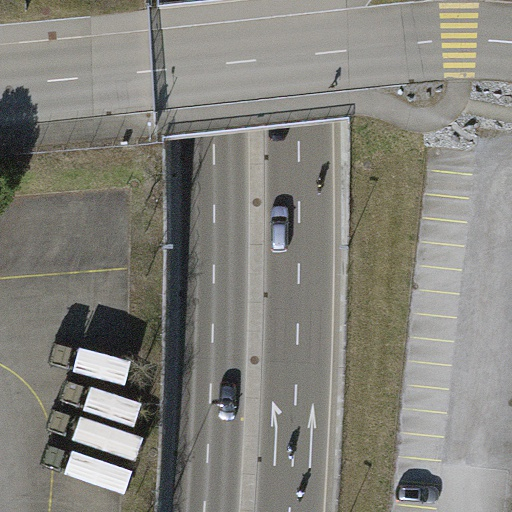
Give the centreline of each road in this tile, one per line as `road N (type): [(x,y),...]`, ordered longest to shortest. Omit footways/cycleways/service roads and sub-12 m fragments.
road 1 (unclassified): [(511,44),(402,47),(0,86)]
road 2 (secondary): [(211,0),(213,374),(204,511)]
road 3 (secondary): [(290,511),(298,367),(293,0)]
